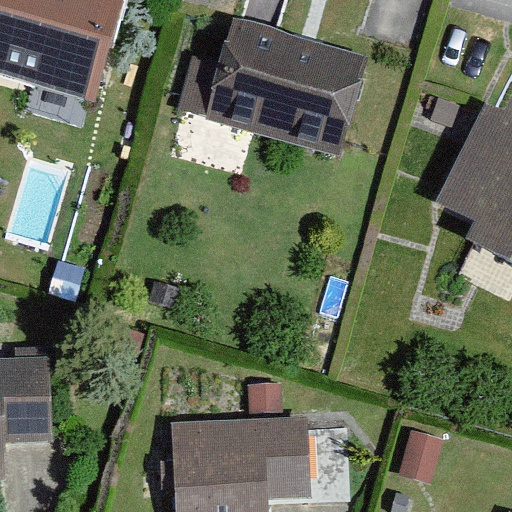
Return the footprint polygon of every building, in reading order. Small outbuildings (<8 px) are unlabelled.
[(0,0),(0,72),(96,99),(122,0),(0,0)] [(340,155),(369,55),(233,17),(205,117),(340,155)] [(511,115),(486,104),(445,199),(479,214),(469,236),(511,254),(511,115)] [(50,354),(0,356),(0,479),(6,479),(4,441),(53,439),(50,354)] [(176,511),(270,511),(269,497),(311,494),(307,415),(172,422),(176,511)]
